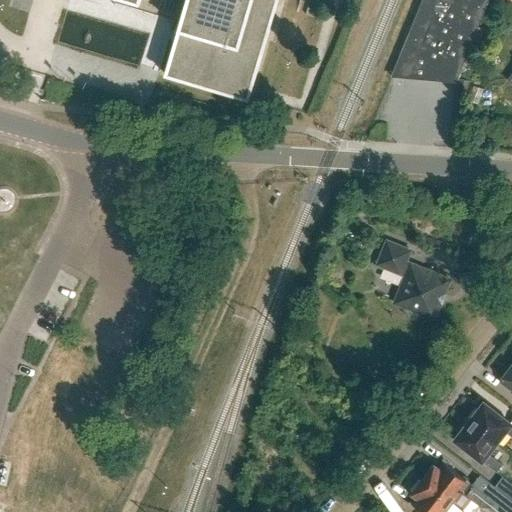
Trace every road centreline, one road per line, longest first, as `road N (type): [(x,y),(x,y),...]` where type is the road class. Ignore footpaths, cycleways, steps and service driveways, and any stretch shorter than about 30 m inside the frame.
road 1 (unclassified): [(511,170),(95,145)]
road 2 (track): [(244,155),(252,224),(246,248),(128,511)]
road 3 (unclassified): [(341,511),(511,295)]
road 4 (residential): [(95,145),(87,193),(0,370)]
